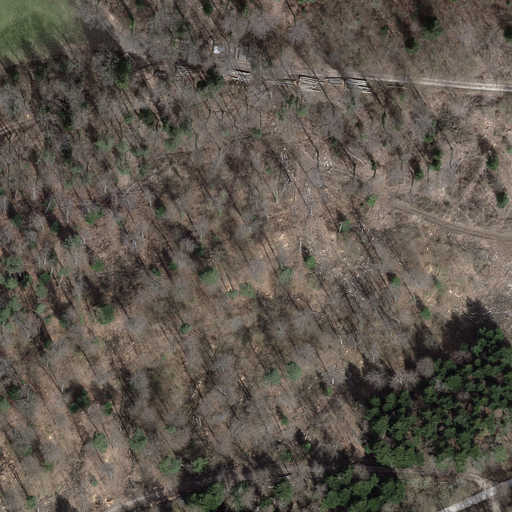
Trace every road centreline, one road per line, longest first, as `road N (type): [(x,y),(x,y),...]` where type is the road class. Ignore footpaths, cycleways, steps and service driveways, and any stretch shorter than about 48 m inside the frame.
road 1 (track): [(86,0),(100,24),(144,48),(202,62),(511,91)]
road 2 (track): [(112,511),(222,477),(311,468),(445,473),(495,490)]
